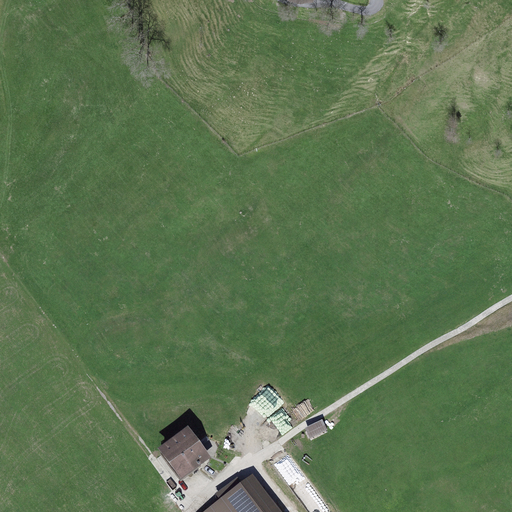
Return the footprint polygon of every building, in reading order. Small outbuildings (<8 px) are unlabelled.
[(290,407),(263,427),(274,440),(300,420),(290,407)] [(233,425),(225,445),(238,450),(246,430),(233,425)] [(325,426),(308,434),(312,444),(330,436),(325,426)] [(217,468),(194,438),(163,460),(186,491),(217,468)] [(278,511),(256,484),(248,490),(243,483),(219,501),(223,507),(217,511),(278,511)]
